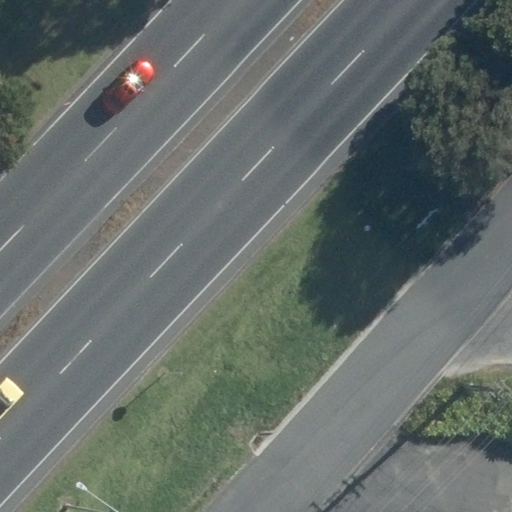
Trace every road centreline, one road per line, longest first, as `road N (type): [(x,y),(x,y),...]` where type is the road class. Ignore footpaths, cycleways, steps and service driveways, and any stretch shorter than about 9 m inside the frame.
road 1 (primary): [(422,0),(0,440)]
road 2 (residential): [(270,511),(417,351),(460,272),(511,210)]
road 3 (primary): [(0,247),(234,0)]
